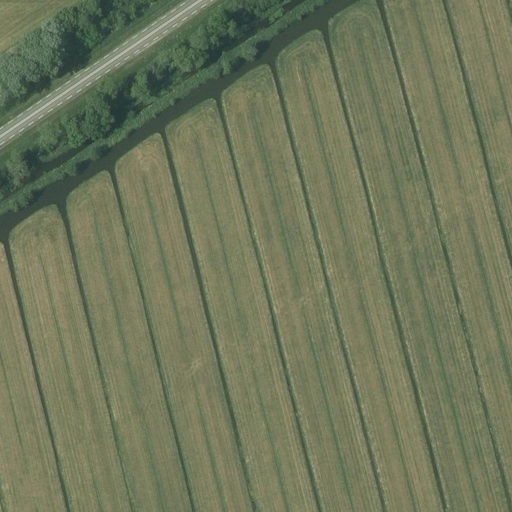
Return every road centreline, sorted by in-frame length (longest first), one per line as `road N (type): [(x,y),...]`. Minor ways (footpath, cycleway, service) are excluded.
road 1 (track): [(0,211),(321,0)]
road 2 (primary): [(0,137),(201,0)]
